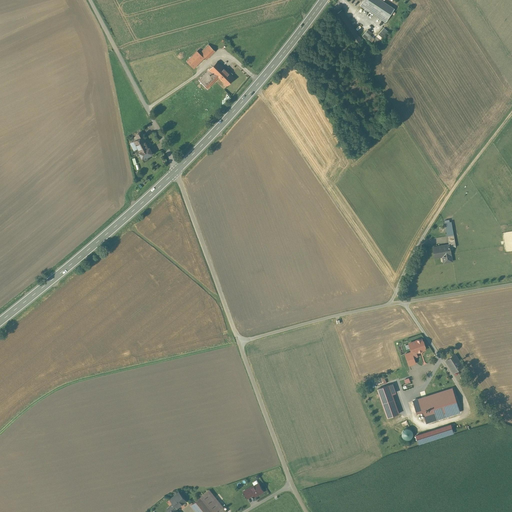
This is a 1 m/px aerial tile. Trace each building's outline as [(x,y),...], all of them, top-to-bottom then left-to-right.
[(362,0),(361,2),(359,5),(386,22),(394,9),(380,0),(362,0)] [(341,10),(335,14),(349,36),(355,45),(361,40),(356,32),(341,10)] [(213,49),(208,45),(200,53),(197,50),(186,62),(194,68),(213,49)] [(234,78),(217,61),(198,80),(207,88),(218,77),(227,85),(234,78)] [(138,139),(134,141),(140,152),(139,152),(142,158),(146,156),(147,157),(152,154),(149,147),(148,148),(145,141),(146,140),(141,132),(136,135),(138,139)] [(447,236),(454,235),(451,221),(445,222),(447,233),(447,236)] [(450,243),(450,248),(456,247),(454,235),(447,236),(448,243),(450,243)] [(448,243),(432,246),(432,247),(434,258),(442,257),(443,263),(453,261),(450,248),(450,243),(448,243)] [(416,341),(409,343),(410,348),(411,348),(413,351),(405,354),(406,358),(411,356),(411,358),(417,356),(416,352),(425,349),(423,345),(424,344),(423,341),(422,341),(421,338),(416,340),(416,341)] [(463,366),(454,354),(446,360),(454,372),(463,366)] [(457,400),(453,387),(413,400),(417,413),(457,400)] [(399,413),(392,394),(380,398),(387,417),(399,413)] [(477,407),(472,409),(476,421),(482,420),(477,407)] [(450,424),(415,435),(418,444),(453,433),(450,424)] [(404,429),(403,430),(402,431),(402,432),(402,433),(401,434),(402,435),(402,436),(403,437),(403,438),(404,438),(405,439),(406,439),(407,439),(408,439),(409,439),(410,438),(411,438),(412,437),(412,436),(413,435),(413,434),(413,433),(412,432),(412,431),(411,430),(410,429),(409,429),(408,428),(407,428),(406,428),(405,428),(404,429)] [(263,491),(258,483),(254,486),(254,485),(243,491),(248,498),(254,494),(255,496),(263,491)] [(225,511),(227,511),(209,490),(191,504),(197,511),(225,511)] [(166,509),(168,511),(169,511),(175,508),(181,504),(182,504),(186,501),(178,492),(170,499),(173,503),(166,509)]
